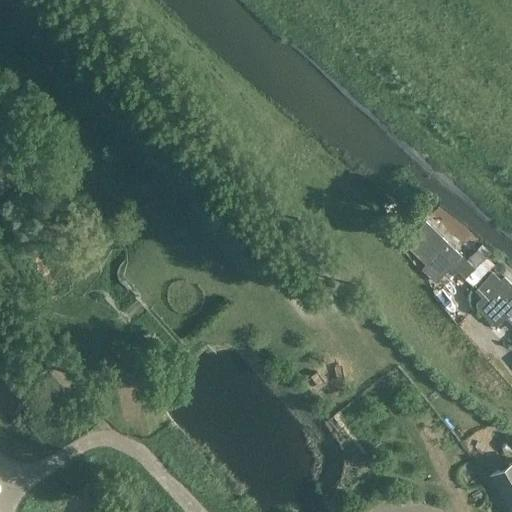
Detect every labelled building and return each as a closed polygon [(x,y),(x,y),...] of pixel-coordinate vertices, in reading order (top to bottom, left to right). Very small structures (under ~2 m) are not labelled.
[(419,237),(408,228),(397,236),(426,262),(420,268),(432,285),(463,257),(430,226),(419,237)] [(127,286),(128,285),(129,286),(135,293),(134,294),(180,345),(182,343),(188,351),(187,352),(189,353),(190,353),(189,354),(190,355),(191,355),(192,355),(191,356),(193,358),(209,343),(207,340),(194,352),(181,338),(180,339),(140,295),(141,293),(128,280),(127,281),(124,277),(123,276),(122,275),(121,273),(121,271),(121,269),(121,267),(122,265),(124,263),(128,259),(125,256),(119,262),(118,265),(117,267),(117,269),(117,271),(117,273),(118,275),(119,277),(122,280),(123,282),(124,281),(124,282),(124,283),(125,284),(126,283),(126,284),(127,286)] [(129,286),(128,285),(127,286),(126,284),(126,283),(125,284),(124,283),(124,282),(124,281),(123,282),(122,280),(119,277),(118,275),(117,273),(117,271),(117,269),(117,267),(118,265),(119,262),(91,288),(94,287),(96,287),(98,287),(100,287),(101,287),(103,287),(106,289),(110,294),(110,295),(111,295),(112,296),(111,296),(112,297),(113,297),(114,298),(113,299),(114,300),(120,307),(121,305),(168,356),(167,357),(174,365),(175,363),(176,365),(176,366),(177,365),(178,367),(177,367),(178,368),(179,367),(180,369),(180,370),(187,364),(193,358),(191,356),(192,355),(191,355),(190,355),(189,354),(190,353),(189,353),(187,352),(188,351),(182,343),(180,345),(134,294),(135,293),(129,286)] [(497,289),(488,280),(479,288),(484,293),(477,300),(498,321),(511,304),(511,305),(511,285),(507,281),(497,289)] [(84,294),(87,296),(91,293),(93,291),(95,291),(97,290),(99,290),(102,291),(103,292),(104,293),(109,298),(108,299),(110,301),(120,312),(122,311),(162,355),(161,356),(174,370),(162,382),(164,385),(180,370),(180,369),(179,367),(178,368),(177,367),(178,367),(177,365),(176,366),(176,365),(175,363),(174,364),(167,357),(168,356),(121,305),(120,307),(114,300),(113,299),(114,298),(113,297),(112,297),(111,296),(112,296),(111,295),(110,295),(110,294),(106,289),(103,287),(101,287),(100,287),(98,287),(96,287),(94,287),(91,288),(84,294)] [(511,461),(491,474),(511,510),(511,461)] [(326,505),(329,508),(330,510),(331,510),(332,510),(331,511),(332,511),(333,511),(339,511),(336,508),(334,509),(331,506),(330,504),(329,503),(328,501),(328,499),(328,497),(329,495),(330,493),(331,491),(335,487),(332,484),(326,491),(325,493),(324,495),(324,497),(324,499),(324,501),(325,503),(326,505)] [(333,511),(332,511),(331,511),(332,510),(331,510),(330,510),(329,508),(326,505),(325,503),(324,501),(324,499),(324,497),(324,495),(325,493),(326,491),(303,511),(333,511)]
